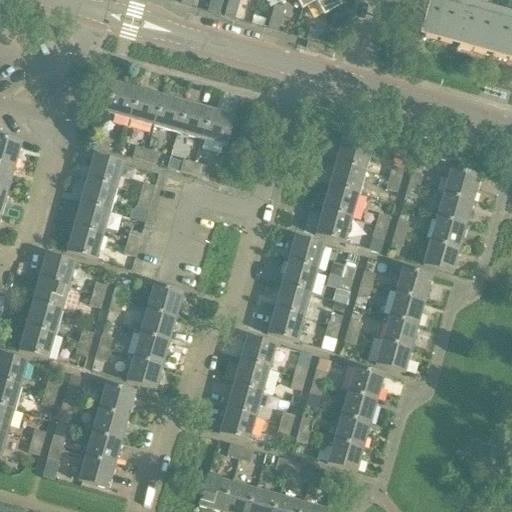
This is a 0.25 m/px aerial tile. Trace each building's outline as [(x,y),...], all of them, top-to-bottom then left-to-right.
[(228,0),(227,6),(237,9),(239,0),(228,0)] [(295,0),(302,10),(316,3),(316,2),(315,0),(295,0)] [(315,0),(316,2),(316,3),(324,16),(339,7),(335,0),(315,0)] [(511,61),(511,25),(429,2),(423,25),(403,19),(398,38),(419,44),(422,36),(511,61)] [(237,9),(227,6),(224,17),(234,20),(237,9)] [(274,6),(271,18),(281,21),(284,9),(274,6)] [(281,21),(271,18),(267,30),(278,33),(281,21)] [(306,41),(316,43),(319,32),(309,29),(306,41)] [(105,115),(129,122),(138,91),(113,84),(105,115)] [(129,122),(153,128),(162,98),(138,91),(129,122)] [(153,128),(177,135),(186,104),(162,98),(153,128)] [(177,135),(201,142),(210,111),(186,104),(177,135)] [(210,111),(201,142),(225,149),(234,118),(210,111)] [(95,149),(107,153),(110,141),(98,138),(95,149)] [(0,139),(0,165),(15,170),(22,145),(0,139)] [(342,140),(335,165),(366,173),(373,149),(342,140)] [(132,160),(143,163),(147,151),(135,148),(132,160)] [(147,151),(143,163),(155,166),(158,155),(147,151)] [(93,157),(86,182),(117,190),(124,166),(93,157)] [(180,173),(191,176),(194,165),(183,162),(180,173)] [(0,165),(0,191),(8,194),(15,170),(0,165)] [(194,165),(191,176),(203,180),(206,168),(194,165)] [(335,165),(328,189),(359,197),(366,173),(335,165)] [(392,168),(389,180),(400,183),(404,172),(392,168)] [(450,171),(443,195),(473,204),(480,179),(450,171)] [(411,174),(408,185),(420,189),(423,177),(411,174)] [(400,183),(389,180),(385,191),(397,195),(400,183)] [(86,182),(79,206),(110,214),(117,190),(86,182)] [(143,185),(140,197),(151,200),(154,188),(143,185)] [(420,189),(408,185),(405,197),(416,200),(420,189)] [(328,189),(321,212),(352,221),(359,197),(328,189)] [(0,191),(0,217),(1,218),(8,194),(0,191)] [(443,195),(436,219),(467,228),(473,204),(443,195)] [(151,200),(140,197),(137,208),(148,212),(151,200)] [(79,206),(73,230),(103,238),(110,214),(79,206)] [(352,221),(321,212),(314,237),(345,246),(352,221)] [(378,216),(375,228),(387,231),(390,219),(378,216)] [(436,219),(429,243),(460,252),(467,228),(436,219)] [(398,221),(395,233),(406,236),(409,225),(398,221)] [(387,231),(375,228),(372,239),(383,242),(387,231)] [(103,238),(73,230),(66,254),(96,263),(103,238)] [(130,233),(126,245),(138,248),(141,236),(130,233)] [(406,236),(395,233),(391,245),(403,248),(406,236)] [(294,239),(287,264),(318,273),(324,248),(294,239)] [(460,252),(429,243),(422,267),(453,276),(460,252)] [(138,248),(126,245),(124,253),(123,256),(135,259),(138,248)] [(45,256),(38,281),(69,290),(76,265),(45,256)] [(287,264),(280,288),(311,297),(318,273),(287,264)] [(344,268),(341,279),(352,283),(356,271),(344,268)] [(402,270),(395,294),(425,303),(432,279),(402,270)] [(363,273),(360,285),(372,288),(375,277),(363,273)] [(352,283),(341,279),(337,291),(349,294),(352,283)] [(38,281),(31,305),(62,314),(69,290),(38,281)] [(95,285),(92,296),(103,299),(107,288),(95,285)] [(372,288),(360,285),(357,296),(368,300),(372,288)] [(153,287),(146,311),(177,320),(183,295),(153,287)] [(280,288),(273,312),(304,320),(311,297),(280,288)] [(114,290),(111,302),(123,305),(126,294),(114,290)] [(395,294),(388,318),(419,327),(425,303),(395,294)] [(92,296),(89,308),(100,311),(103,299),(92,296)] [(123,305),(111,302),(108,313),(119,317),(123,305)] [(31,305),(25,329),(55,337),(62,314),(31,305)] [(146,311),(139,335),(170,344),(177,320),(146,311)] [(304,320),(273,312),(267,336),(297,345),(304,320)] [(331,316),(327,327),(339,330),(342,319),(331,316)] [(388,318),(381,342),(412,351),(419,327),(388,318)] [(350,321),(347,332),(358,336),(361,324),(350,321)] [(339,330),(327,327),(324,339),(336,342),(339,330)] [(55,337),(25,329),(18,353),(48,362),(55,337)] [(81,332),(78,344),(90,347),(93,336),(81,332)] [(358,336),(347,332),(343,344),(355,347),(358,336)] [(139,335),(132,359),(163,368),(170,344),(139,335)] [(101,338),(98,349),(109,352),(112,341),(101,338)] [(246,339),(239,363),(270,372),(277,348),(246,339)] [(412,351),(381,342),(375,367),(405,375),(412,351)] [(90,347),(78,344),(75,355),(86,359),(90,347)] [(109,352),(98,349),(94,361),(106,364),(109,352)] [(0,356),(0,383),(21,389),(28,364),(0,356)] [(163,368),(132,359),(125,384),(156,392),(163,368)] [(239,363),(232,387),(263,396),(270,372),(239,363)] [(296,367),(293,379),(304,382),(308,370),(296,367)] [(354,369),(347,394),(378,402),(385,378),(354,369)] [(315,373),(312,384),(324,387),(327,376),(315,373)] [(304,382),(293,379),(290,390),(301,393),(304,382)] [(0,383),(0,408),(14,413),(21,389),(0,383)] [(47,384),(44,396),(55,399),(59,387),(47,384)] [(324,387),(312,384),(309,396),(320,399),(324,387)] [(105,386),(98,411),(129,419),(135,395),(105,386)] [(232,387),(225,411),(256,420),(263,396),(232,387)] [(66,389),(63,401),(75,404),(78,393),(66,389)] [(347,394),(340,418),(371,426),(378,402),(347,394)] [(55,399),(44,396),(41,407),(52,410),(55,399)] [(63,401),(60,413),(71,416),(75,404),(63,401)] [(0,408),(0,434),(8,437),(14,413),(0,408)] [(98,411),(91,435),(122,443),(129,419),(98,411)] [(256,420),(225,411),(219,436),(249,444),(256,420)] [(283,415),(279,426),(291,430),(294,418),(283,415)] [(340,418),(333,442),(364,450),(371,426),(340,418)] [(302,420),(299,432),(310,435),(313,424),(302,420)] [(291,430),(279,426),(276,438),(288,441),(291,430)] [(34,432),(31,443),(42,447),(45,435),(34,432)] [(310,435),(299,432),(295,443),(307,447),(310,435)] [(91,435),(85,459),(115,467),(122,443),(91,435)] [(53,437),(50,449),(62,452),(65,440),(53,437)] [(364,450),(333,442),(326,466),(357,475),(364,450)] [(42,447),(31,443),(28,455),(39,458),(42,447)] [(226,459),(238,462),(241,451),(230,447),(226,459)] [(50,449),(47,460),(58,464),(62,452),(50,449)] [(241,451),(238,462),(250,465),(253,454),(241,451)] [(115,467),(85,459),(78,483),(109,492),(115,467)] [(275,472),(286,476),(289,464),(278,461),(275,472)] [(289,464),(286,476),(298,479),(301,467),(289,464)] [(322,486),(334,489),(337,477),(325,474),(322,486)] [(198,509),(209,511),(223,511),(231,485),(207,478),(198,509)] [(223,511),(249,511),(255,492),(231,485),(223,511)] [(249,511),(275,511),(279,498),(255,492),(249,511)] [(275,511),(301,511),(303,505),(279,498),(275,511)]
